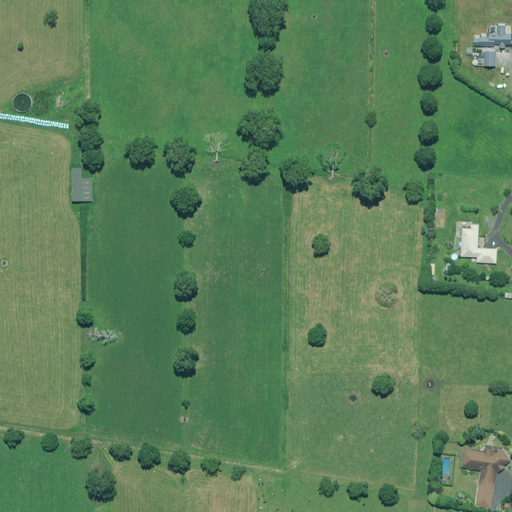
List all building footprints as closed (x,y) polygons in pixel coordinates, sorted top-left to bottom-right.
[(497,47),(497,49),(505,49),(506,45),(511,45),(511,44),(511,37),(511,38),(511,27),(499,26),(498,33),(490,32),(490,38),(474,38),(474,46),(489,47),(489,52),(486,52),(485,59),(485,67),(496,68),(497,63),(497,53),(493,53),(494,47),(497,47)] [(485,67),(485,59),(478,59),(478,60),(474,60),(474,67),(485,67)] [(84,169),(74,169),(73,202),(92,202),(93,180),(83,179),(84,169)] [(478,249),(479,226),(472,225),(472,230),(460,229),(460,238),(463,238),(462,257),(478,258),(477,263),(497,264),(497,250),(478,249)] [(498,469),(500,473),(507,469),(505,466),(511,462),(505,449),(499,452),(485,449),(484,454),(465,450),(461,468),(482,472),(479,488),(494,491),(498,469)]
